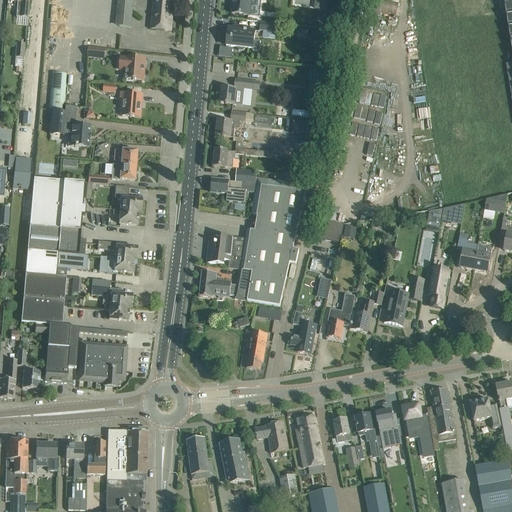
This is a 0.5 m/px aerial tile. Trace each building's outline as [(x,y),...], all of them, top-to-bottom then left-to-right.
[(10,0),(10,1),(17,2),(16,17),(27,18),(28,0),(10,0)] [(130,28),(133,1),(123,0),(118,0),(115,27),(130,28)] [(173,0),(153,0),(151,30),(171,32),(173,0)] [(233,0),(232,14),(249,16),(250,0),(233,0)] [(276,33),(277,24),(260,22),(259,30),(276,33)] [(236,47),(251,49),(251,51),(252,52),(258,53),(260,51),(261,42),(259,40),(254,40),(255,31),(238,30),(228,29),(226,46),(236,47)] [(16,58),(23,59),(25,44),(16,43),(15,58),(16,58)] [(88,47),(87,58),(104,59),(105,49),(88,47)] [(16,58),(15,67),(17,67),(22,67),(23,59),(16,58)] [(127,58),(120,58),(119,71),(125,72),(125,80),(143,81),(145,59),(127,58)] [(309,70),(307,86),(327,88),(328,72),(309,70)] [(65,75),(52,74),(49,110),(62,111),(65,75)] [(226,104),(233,105),(233,106),(242,107),(244,89),(252,90),(253,82),(246,81),(236,80),(235,88),(235,90),(222,89),(220,104),(226,104)] [(375,92),(372,104),(386,107),(388,95),(375,92)] [(142,95),(132,94),(123,94),(121,94),(120,107),(122,107),(121,117),(140,118),(142,95)] [(384,111),(370,108),(367,119),(381,122),(384,111)] [(63,135),(64,126),(65,112),(51,111),(49,136),(63,137),(63,135)] [(254,114),(245,114),(242,114),(232,113),(231,121),(232,121),(231,123),(218,121),(216,136),(222,137),(233,138),(234,129),(240,129),(240,123),(253,124),(254,114)] [(307,120),(304,142),(313,143),(316,121),(307,120)] [(91,128),(75,127),(70,126),(68,146),(89,148),(91,128)] [(371,135),(378,137),(379,127),(373,126),(371,135)] [(115,144),(114,165),(136,167),(137,151),(122,150),(122,145),(115,144)] [(236,153),(225,151),(215,150),(213,167),(232,169),(233,160),(235,160),(236,153)] [(29,190),(29,185),(30,175),(29,175),(29,171),(30,171),(31,160),(16,158),(16,163),(15,174),(14,174),(13,188),(29,190)] [(135,181),(136,167),(114,165),(112,165),(112,180),(119,180),(135,181)] [(237,170),(236,177),(256,179),(256,178),(254,178),(255,172),(248,171),(247,171),(237,170)] [(109,186),(110,177),(89,176),(88,184),(109,186)] [(212,180),(211,194),(227,196),(227,203),(245,205),(246,195),(246,192),(254,194),(256,179),(236,177),(235,182),(212,180)] [(30,216),(29,227),(60,230),(80,232),(81,216),(84,216),(85,208),(82,207),(84,183),(33,179),(32,194),(30,216)] [(238,270),(238,271),(252,273),(250,285),(248,299),(247,302),(250,303),(252,303),(280,307),(282,297),(284,288),(287,277),(290,263),(296,265),(299,251),(293,249),(308,185),(298,184),(257,179),(253,205),(252,215),(257,216),(255,232),(246,230),(245,240),(238,270)] [(120,211),(139,213),(141,213),(142,200),(128,199),(129,187),(116,186),(114,199),(121,199),(120,211)] [(486,201),(484,212),(504,215),(507,196),(486,201)] [(443,211),(441,222),(450,224),(453,208),(443,211)] [(138,226),(139,213),(120,211),(113,210),(113,215),(119,216),(119,224),(138,226)] [(429,213),(426,231),(439,234),(441,222),(443,211),(429,213)] [(511,252),(511,228),(505,228),(507,218),(503,218),(502,224),(500,234),(507,235),(504,251),(511,252)] [(383,230),(384,222),(375,220),(373,228),(383,230)] [(316,239),(339,244),(343,226),(320,221),(316,239)] [(85,249),(86,244),(86,240),(79,239),(80,232),(60,230),(29,227),(27,251),(78,255),(78,249),(85,249)] [(354,241),(357,230),(345,227),(342,238),(354,241)] [(461,233),(457,251),(463,252),(463,254),(460,268),(475,271),(478,255),(479,246),(465,244),(467,234),(461,233)] [(207,263),(207,264),(217,265),(224,266),(224,262),(228,262),(228,269),(238,270),(245,240),(233,238),(221,236),(221,239),(209,237),(209,243),(212,243),(211,248),(209,248),(208,250),(209,252),(210,253),(210,255),(208,255),(207,258),(208,258),(207,263)] [(116,252),(115,259),(136,260),(137,248),(117,246),(117,244),(98,242),(97,250),(116,252)] [(27,251),(25,275),(56,278),(57,266),(87,269),(88,256),(85,256),(79,255),(78,255),(27,251)] [(490,257),(478,255),(475,271),(487,273),(490,257)] [(136,261),(136,260),(115,259),(105,258),(105,263),(107,263),(106,274),(117,275),(117,272),(133,274),(134,261),(136,261)] [(434,268),(429,294),(433,295),(431,307),(443,309),(445,297),(448,298),(452,280),(448,280),(449,271),(434,268)] [(201,285),(199,297),(212,299),(212,296),(217,297),(218,299),(223,299),(224,297),(230,298),(230,296),(234,297),(234,300),(244,302),(245,299),(248,299),(250,285),(252,273),(238,271),(236,286),(231,286),(231,283),(216,281),(217,274),(202,272),(201,282),(201,285)] [(23,299),(64,302),(66,278),(56,278),(25,275),(23,299)] [(388,303),(384,324),(402,327),(408,300),(421,302),(425,280),(412,278),(408,294),(391,291),(388,303)] [(321,279),(319,289),(322,290),(320,298),(327,300),(331,281),(321,279)] [(110,306),(129,308),(131,308),(132,296),(121,295),(121,290),(92,287),(91,296),(111,298),(110,306)] [(352,320),(350,330),(367,333),(369,324),(373,305),(382,307),(385,296),(375,294),(373,303),(367,302),(366,304),(364,316),(353,314),(352,320)] [(348,328),(351,315),(355,297),(345,295),(342,312),(330,310),(328,322),(331,323),(330,327),(328,337),(341,339),(343,327),(348,328)] [(49,325),(62,326),(64,302),(23,299),(21,323),(49,325)] [(301,325),(305,307),(298,305),(294,324),(301,325)] [(128,321),(129,308),(110,306),(105,306),(105,311),(110,311),(109,320),(128,321)] [(258,306),(256,315),(274,318),(276,310),(258,306)] [(311,355),(315,332),(316,327),(303,324),(300,338),(292,336),(290,346),(291,346),(291,344),(298,346),(297,353),(311,355)] [(62,327),(62,326),(49,325),(49,327),(48,334),(46,370),(68,372),(68,368),(76,369),(79,328),(62,327)] [(36,326),(35,333),(48,334),(49,327),(36,326)] [(79,328),(79,335),(126,339),(127,332),(79,328)] [(253,333),(247,369),(260,371),(261,363),(263,363),(267,335),(253,333)] [(127,347),(104,345),(81,344),(79,381),(104,383),(104,386),(117,387),(118,380),(124,381),(127,347)] [(18,351),(17,360),(17,366),(26,367),(27,352),(18,351)] [(15,389),(17,366),(17,360),(10,360),(9,380),(0,379),(0,380),(0,398),(14,399),(15,389)] [(68,372),(46,370),(45,382),(67,384),(68,372)] [(40,372),(30,372),(24,371),(23,379),(22,389),(38,390),(40,372)] [(511,383),(497,387),(501,410),(500,410),(502,420),(507,451),(507,455),(511,454),(511,430),(508,409),(511,408),(511,383)] [(428,419),(434,444),(456,440),(455,434),(447,391),(431,394),(434,408),(427,409),(428,419)] [(501,427),(497,405),(490,406),(489,400),(470,404),(474,422),(490,419),(492,429),(501,427)] [(418,406),(403,409),(405,419),(405,421),(406,421),(408,431),(408,435),(419,433),(424,457),(435,455),(428,416),(420,417),(420,416),(418,406)] [(390,411),(376,414),(378,424),(380,435),(383,448),(402,444),(396,416),(391,417),(390,411)] [(369,415),(355,418),(358,434),(359,434),(359,437),(366,435),(367,442),(369,442),(371,450),(378,448),(377,441),(375,430),(373,430),(372,430),(369,415)] [(324,464),(316,427),(314,417),(297,420),(299,428),(295,429),(297,436),(304,468),(324,464)] [(347,420),(333,422),(335,432),(336,438),(337,443),(337,444),(345,443),(351,441),(350,435),(347,420)] [(289,451),(285,433),(284,423),(266,426),(266,428),(255,430),(257,440),(267,439),(270,454),(289,451)] [(146,482),(146,476),(147,428),(127,428),(127,432),(112,432),(112,439),(108,439),(107,481),(143,482),(146,482)] [(191,476),(214,472),(212,463),(208,463),(205,439),(186,442),(191,476)] [(14,488),(14,495),(11,495),(10,511),(26,511),(27,507),(25,507),(26,475),(27,442),(7,441),(6,461),(6,488),(14,488)] [(239,441),(220,445),(222,455),(228,485),(240,482),(251,480),(246,454),(242,455),(239,441)] [(87,466),(87,460),(86,479),(87,476),(105,476),(105,443),(94,443),(94,455),(93,466),(87,466)] [(47,472),(48,472),(58,472),(58,458),(55,458),(56,445),(37,445),(36,458),(48,458),(47,472)] [(79,479),(86,479),(87,460),(82,460),(83,446),(66,446),(66,460),(74,460),(73,486),(79,486),(79,479)] [(360,469),(358,458),(357,448),(345,449),(348,471),(360,469)] [(29,461),(29,473),(37,473),(37,461),(29,461)] [(511,481),(508,461),(485,466),(475,467),(483,511),(511,505),(511,481)] [(284,497),(298,494),(295,476),(280,478),(284,497)] [(107,481),(106,511),(105,511),(145,511),(142,511),(143,482),(107,481)] [(441,485),(446,511),(473,511),(474,511),(471,511),(465,511),(463,496),(466,496),(463,481),(441,485)] [(368,511),(389,511),(385,484),(364,488),(368,511)] [(341,511),(338,489),(309,494),(312,511),(341,511)]
